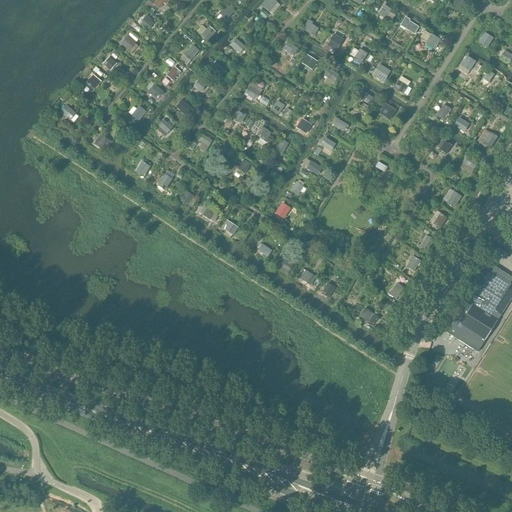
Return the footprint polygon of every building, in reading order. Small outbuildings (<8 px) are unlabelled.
[(158,0),(154,5),(160,11),(162,12),(167,6),(166,5),(169,2),(166,0),(158,0)] [(268,0),(262,7),(269,13),(270,12),(272,14),(280,5),(278,3),(274,0),(268,0)] [(468,5),(460,0),(456,0),(452,8),(462,15),(468,5)] [(384,6),(378,15),(385,19),(391,22),(396,15),(390,12),(391,9),(384,5),(384,6)] [(221,16),(227,21),(235,12),(229,6),(221,16)] [(139,24),(144,29),(145,30),(154,20),(147,15),(139,24)] [(405,18),(400,27),(414,35),(419,27),(405,18)] [(251,22),(245,28),(251,33),(256,26),(251,22)] [(312,25),(306,33),(314,38),(319,30),(312,25)] [(208,42),(211,38),(216,32),(209,26),(206,29),(202,26),(196,32),(208,42)] [(435,50),(440,42),(441,40),(431,34),(425,31),(420,38),(426,42),(425,44),(435,50)] [(493,39),(484,33),(478,43),(487,49),(493,39)] [(120,44),(129,52),(130,51),(132,54),(138,47),(136,45),(137,44),(127,36),(120,44)] [(334,37),(327,46),(335,51),(341,42),(334,37)] [(236,40),(230,46),(239,55),(245,49),(236,40)] [(288,43),(283,50),(293,57),(298,49),(288,43)] [(193,46),(185,56),(180,60),(186,66),(191,61),(199,52),(193,46)] [(368,55),(360,50),(359,51),(354,48),(350,54),(355,58),(353,61),(361,66),(368,55)] [(511,55),(505,51),(501,57),(510,63),(511,59),(511,55)] [(103,64),(110,70),(117,62),(110,56),(103,64)] [(308,56),(301,66),(309,71),(316,61),(308,56)] [(470,72),(476,62),(467,56),(460,66),(470,72)] [(226,70),(216,61),(210,68),(220,77),(226,70)] [(167,77),(173,82),(181,74),(175,68),(167,77)] [(380,68),(376,76),(384,81),(389,74),(380,68)] [(339,76),(328,69),(324,76),(327,78),(324,83),(332,88),(335,83),(339,76)] [(494,76),(488,73),(484,80),(489,83),(494,76)] [(86,84),(92,90),(94,91),(101,81),(93,75),(86,84)] [(201,93),(206,86),(208,85),(200,79),(193,87),(194,87),(192,90),(198,95),(200,92),(201,93)] [(398,81),(394,89),(403,95),(408,88),(398,81)] [(256,101),(260,94),(263,90),(252,83),(250,87),(249,87),(245,94),(256,101)] [(156,87),(149,95),(156,101),(163,93),(156,87)] [(362,91),(358,97),(370,105),(374,98),(362,91)] [(326,96),(322,103),(327,106),(331,99),(326,96)] [(182,101),(177,108),(186,115),(191,109),(182,101)] [(278,116),(285,106),(277,101),(271,111),(278,116)] [(66,105),(60,113),(55,118),(63,124),(68,119),(70,121),(77,114),(73,111),(66,105)] [(443,105),(436,116),(444,121),(451,110),(443,105)] [(140,107),(132,116),(138,122),(146,112),(140,107)] [(389,108),(382,118),(392,125),(399,114),(389,108)] [(238,113),(234,120),(241,125),(246,117),(238,113)] [(459,117),(453,126),(464,133),(470,124),(459,117)] [(300,120),(295,127),(306,134),(311,127),(300,120)] [(337,120),(333,126),(344,132),(347,126),(337,120)] [(164,121),(158,128),(167,136),(173,129),(164,121)] [(262,127),(256,135),(267,141),(272,133),(262,127)] [(490,150),(498,137),(490,133),(485,130),(477,142),(490,150)] [(100,135),(93,145),(102,152),(109,141),(100,135)] [(213,141),(204,135),(199,143),(201,144),(199,148),(206,152),(213,141)] [(324,138),(319,146),(331,153),(336,145),(324,138)] [(289,145),(282,141),(276,150),(283,154),(289,145)] [(446,155),(452,147),(452,146),(445,141),(439,150),(446,155)] [(194,145),(190,153),(194,156),(199,148),(194,145)] [(223,148),(219,155),(228,160),(233,154),(223,148)] [(473,172),(478,165),(479,164),(468,156),(462,165),(473,172)] [(311,162),(307,159),(303,166),(307,169),(318,176),(323,169),(311,162)] [(244,161),(237,170),(245,175),(251,165),(244,161)] [(150,167),(142,162),(141,162),(135,171),(135,172),(133,176),(141,181),(143,178),(150,167)] [(389,169),(377,162),(374,167),(386,174),(389,169)] [(263,187),(269,176),(260,171),(253,181),(263,187)] [(163,177),(157,186),(165,191),(173,179),(165,174),(163,177)] [(296,183),(290,192),(298,197),(304,187),(296,183)] [(455,208),(458,202),(462,197),(451,189),(443,200),(455,208)] [(187,193),(181,202),(188,207),(195,197),(187,193)] [(283,204),(276,215),(283,220),(290,209),(283,204)] [(215,213),(207,208),(204,206),(199,213),(203,215),(202,216),(210,221),(215,213)] [(439,214),(433,225),(440,230),(447,219),(439,214)] [(230,223),(225,231),(226,232),(224,235),(230,239),(232,236),(233,236),(238,228),(230,223)] [(240,231),(236,237),(240,240),(245,233),(240,231)] [(426,236),(419,247),(417,250),(425,255),(433,241),(426,236)] [(257,251),(271,260),(276,254),(262,244),(257,251)] [(413,256),(406,267),(414,272),(421,261),(413,256)] [(294,265),(284,258),(283,258),(276,269),(287,276),(289,273),(294,265)] [(486,269),(472,292),(446,332),(477,353),(501,315),(494,311),(511,284),(509,284),(511,279),(511,277),(490,264),(487,270),(486,269)] [(306,271),(300,280),(307,285),(312,276),(306,271)] [(396,300),(404,288),(397,283),(389,295),(396,300)] [(328,284),(320,295),(328,300),(336,289),(328,284)] [(459,291),(455,297),(460,301),(464,294),(459,291)] [(381,301),(377,308),(382,310),(386,304),(381,301)] [(365,308),(358,319),(368,325),(368,324),(372,327),(378,318),(374,315),(374,314),(365,308)]
